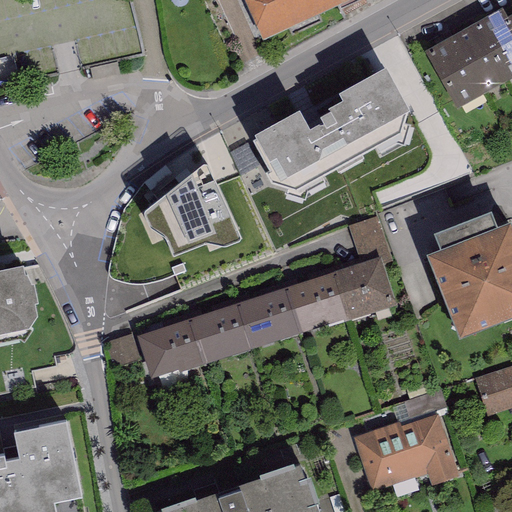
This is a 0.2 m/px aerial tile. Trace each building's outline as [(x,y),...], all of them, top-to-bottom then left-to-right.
[(241,0),(262,45),(338,10),(342,18),(368,6),(364,0),(241,0)] [(502,12),(477,26),(510,84),(511,82),(511,30),(507,21),(502,12)] [(486,98),(510,84),(477,26),(453,40),(486,98)] [(458,114),(486,98),(453,40),(424,57),(458,114)] [(408,120),(385,78),(338,104),(342,111),(329,117),(332,122),(319,129),(321,131),(308,138),(299,121),(254,145),(274,191),(295,198),(399,141),(403,124),(408,120)] [(182,184),(156,195),(176,243),(196,235),(199,243),(247,223),(224,167),(205,175),(202,167),(178,177),(182,184)] [(376,219),(347,228),(360,269),(381,262),(389,260),(376,219)] [(440,259),(426,264),(458,348),(511,327),(511,236),(510,232),(498,237),(492,221),(434,244),(440,259)] [(360,269),(334,277),(348,322),(349,325),(397,310),(381,262),(360,269)] [(0,351),(19,348),(23,351),(32,340),(31,336),(37,326),(34,314),(37,313),(33,295),(31,294),(27,286),(25,286),(23,276),(0,280),(0,351)] [(334,277),(287,292),(301,337),(348,322),(334,277)] [(287,292),(237,308),(252,354),(301,337),(287,292)] [(237,308),(192,323),(207,368),(252,354),(237,308)] [(192,323),(136,341),(149,383),(179,374),(179,377),(207,368),(192,323)] [(138,363),(130,336),(117,340),(106,343),(115,370),(138,363)] [(511,367),(475,380),(488,419),(511,410),(511,367)] [(400,424),(353,440),(370,495),(429,476),(432,489),(459,480),(439,417),(402,429),(400,424)] [(66,432),(13,443),(14,448),(1,451),(4,466),(0,467),(0,511),(52,511),(53,511),(81,506),(66,432)] [(216,501),(181,511),(317,511),(319,511),(310,484),(305,486),(300,473),(241,493),(243,500),(219,508),(216,501)]
